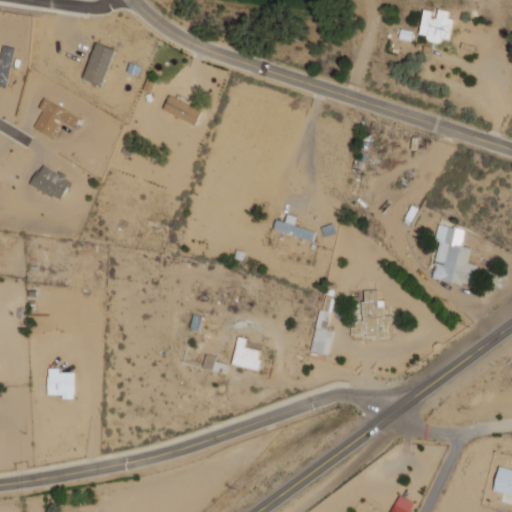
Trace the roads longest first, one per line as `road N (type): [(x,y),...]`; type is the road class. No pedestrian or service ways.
road 1 (secondary): [(0,482),(189,450),(339,392),(392,410)]
road 2 (residential): [(511,148),(205,50),(134,0)]
road 3 (secondary): [(253,511),(511,320)]
road 4 (residential): [(392,410),(409,424),(446,432),(511,423)]
